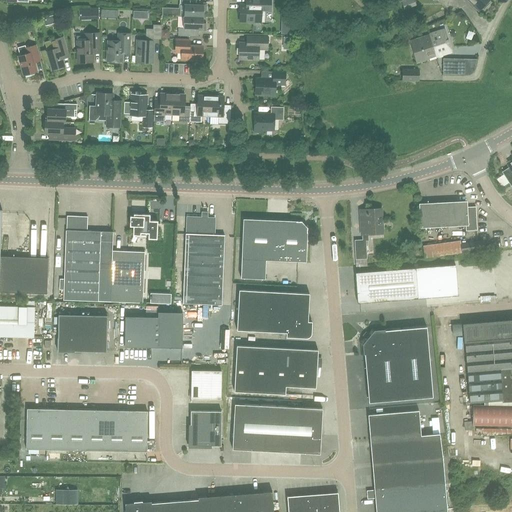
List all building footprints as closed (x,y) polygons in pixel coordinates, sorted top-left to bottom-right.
[(206,11),(207,5),(200,5),(199,0),(179,0),(180,5),(184,5),(184,16),(203,17),(203,11),(206,11)] [(255,22),(261,22),(264,22),(265,11),(271,11),(270,0),(246,0),(246,5),(240,5),(240,10),(238,11),(238,13),(238,16),(240,16),(240,21),(247,22),(248,24),(253,24),(255,22)] [(404,10),(416,6),(414,0),(402,0),(401,1),(404,10)] [(484,9),(489,3),(487,1),(488,0),(469,0),(480,10),(482,7),(484,9)] [(171,8),(163,8),(162,16),(171,16),(171,8)] [(101,10),(101,18),(109,18),(109,10),(101,10)] [(50,16),(52,24),(60,22),(58,14),(50,16)] [(206,29),(206,23),(203,23),(203,17),(184,16),(183,28),(178,28),(178,36),(198,37),(199,29),(206,29)] [(291,26),(291,17),(281,17),(281,25),(291,26)] [(25,33),(33,31),(31,21),(22,23),(25,33)] [(161,39),(162,26),(154,25),(153,39),(161,39)] [(429,36),(436,57),(451,52),(444,30),(429,35),(429,36)] [(93,62),(93,54),(100,54),(99,46),(99,33),(85,34),(85,36),(77,36),(77,41),(78,62),(93,62)] [(129,54),(130,48),(130,34),(127,34),(118,33),(118,41),(108,41),(107,61),(114,61),(115,63),(119,63),(120,62),(122,62),(122,54),(129,54)] [(268,37),(256,37),(246,36),(246,44),(239,43),(239,59),(259,60),(259,49),(268,50),(268,37)] [(435,55),(436,57),(429,36),(423,38),(423,37),(410,41),(416,64),(419,63),(428,60),(428,57),(435,55)] [(64,66),(62,59),(69,58),(66,51),(63,38),(50,42),(45,43),(47,50),(40,52),(43,63),(50,61),(52,70),(64,66)] [(152,63),(153,41),(137,40),(136,63),(152,63)] [(202,60),(202,47),(189,46),(189,40),(176,40),(176,52),(182,52),(182,59),(202,60)] [(40,62),(39,58),(36,45),(26,48),(25,46),(21,47),(19,51),(20,56),(19,56),(24,75),(36,72),(34,63),(40,62)] [(465,73),(465,61),(443,60),(443,73),(465,73)] [(419,82),(419,69),(402,69),(402,82),(419,82)] [(285,85),(286,72),(273,72),(273,79),(256,79),(255,90),(257,92),(257,95),(275,95),(275,85),(285,85)] [(121,100),(112,100),(113,94),(97,93),(97,107),(89,107),(89,121),(95,121),(99,118),(99,116),(107,116),(106,127),(120,127),(120,112),(121,100)] [(172,115),(173,94),(161,94),(160,108),(154,108),(154,121),(164,122),(165,114),(172,115)] [(190,123),(190,122),(190,109),(184,109),(185,95),(173,94),(172,115),(179,115),(179,122),(190,123)] [(124,114),(131,114),(131,115),(144,116),(143,127),(151,127),(152,111),(146,111),(147,95),(132,95),(131,102),(124,102),(124,114)] [(210,116),(211,96),(198,96),(197,109),(190,108),(190,109),(190,122),(201,122),(202,116),(210,116)] [(230,124),(230,110),(223,110),(224,97),(211,96),(210,116),(218,117),(218,123),(230,124)] [(76,118),(77,104),(64,104),(64,110),(48,109),(47,121),(45,121),(65,122),(65,117),(71,117),(71,118),(72,119),(75,119),(76,118)] [(283,120),(284,107),(271,107),(271,114),(254,114),(254,132),(262,133),(263,129),(274,130),(274,120),(283,120)] [(65,122),(45,121),(45,134),(62,134),(62,140),(75,140),(75,135),(72,134),(72,128),(63,128),(63,122),(65,122)] [(511,160),(508,163),(510,167),(502,172),(511,186),(511,160)] [(0,187),(0,194),(12,195),(12,188),(0,187)] [(462,202),(419,204),(420,228),(465,226),(465,230),(477,230),(476,207),(476,206),(467,207),(467,201),(462,202)] [(381,233),(380,209),(359,210),(360,234),(361,234),(381,233)] [(2,210),(0,210),(0,292),(47,294),(48,259),(0,257),(2,210)] [(150,221),(150,215),(134,214),(134,217),(130,216),(130,227),(133,227),(133,235),(148,236),(148,239),(157,239),(158,221),(150,221)] [(87,231),(87,217),(68,216),(67,230),(66,230),(63,300),(110,302),(112,251),(113,232),(87,231)] [(213,234),(214,217),(186,217),(185,233),(184,233),(181,303),(221,305),(223,235),(213,234)] [(305,262),(306,227),(301,221),(243,219),(241,278),(265,279),(266,260),(305,262)] [(485,250),(484,240),(461,243),(460,240),(422,246),(424,258),(462,253),(485,250)] [(354,260),(366,259),(365,241),(362,241),(361,241),(353,242),(354,260)] [(375,248),(366,249),(367,259),(376,259),(375,248)] [(511,250),(497,251),(498,268),(511,267),(511,250)] [(142,303),(144,252),(112,251),(110,302),(142,303)] [(357,303),(418,298),(415,268),(354,273),(357,303)] [(305,338),(306,338),(307,337),(309,336),(309,335),(310,335),(310,334),(311,333),(311,332),(311,321),(307,321),(308,293),(238,290),(236,330),(286,332),(285,337),(305,338)] [(0,336),(34,338),(34,307),(0,306),(0,336)] [(106,352),(107,316),(59,315),(58,352),(75,352),(75,351),(106,352)] [(158,317),(125,317),(125,347),(158,348),(158,317)] [(467,339),(485,338),(484,320),(466,321),(467,339)] [(384,330),(384,326),(370,327),(358,341),(359,355),(364,354),(368,402),(432,396),(426,326),(384,330)] [(315,387),(317,350),(236,345),(234,391),(284,394),(285,386),(315,387)] [(220,399),(221,371),(191,370),(190,398),(220,399)] [(473,401),(506,400),(506,391),(473,392),(473,401)] [(276,451),(278,407),(235,404),(232,449),(276,451)] [(319,454),(322,409),(278,407),(276,451),(319,454)] [(46,450),(47,409),(26,408),(26,449),(46,450)] [(66,450),(67,409),(47,409),(46,450),(66,450)] [(86,451),(87,410),(67,409),(66,450),(86,451)] [(480,426),(480,434),(511,434),(511,409),(476,410),(476,426),(480,426)] [(106,451),(107,410),(87,410),(86,451),(106,451)] [(126,451),(127,410),(107,410),(106,451),(126,451)] [(146,452),(147,411),(127,410),(126,451),(146,452)] [(220,446),(221,411),(190,410),(189,445),(220,446)] [(370,440),(420,435),(418,410),(367,414),(370,440)] [(372,464),(442,458),(440,434),(420,435),(370,440),(372,464)] [(374,489),(445,483),(443,463),(442,458),(372,464),(374,489)] [(375,511),(402,511),(447,508),(445,483),(374,489),(375,511)] [(223,511),(273,511),(272,491),(222,495),(223,511)] [(287,511),(339,511),(337,492),(287,496),(287,511)] [(174,511),(223,511),(222,495),(197,497),(198,499),(174,501),(174,511)] [(151,503),(151,501),(125,503),(125,511),(174,511),(174,501),(151,503)]
